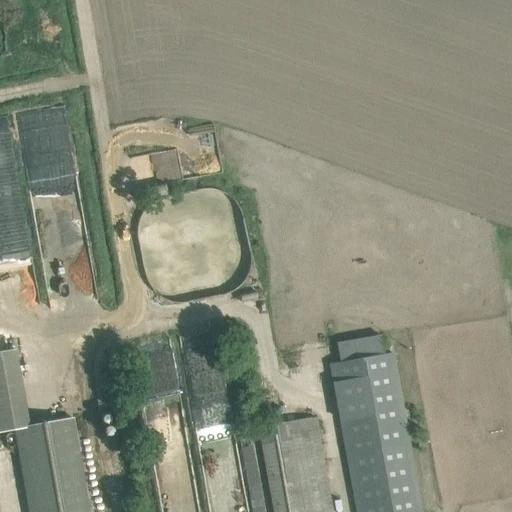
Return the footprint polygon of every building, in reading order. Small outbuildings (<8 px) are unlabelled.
[(0,115),(0,141),(9,139),(4,114),(0,115)] [(132,155),(133,188),(181,185),(179,152),(132,155)] [(341,362),(330,364),(356,511),(421,511),(393,353),(386,354),(382,334),(337,343),(341,362)] [(30,428),(30,425),(16,349),(0,351),(0,433),(14,431),(30,428)] [(14,431),(28,511),(90,511),(74,417),(30,425),(30,428),(14,431)] [(332,511),(316,417),(259,427),(274,511),(332,511)] [(206,454),(208,511),(232,511),(232,500),(240,500),(239,452),(206,454)]
